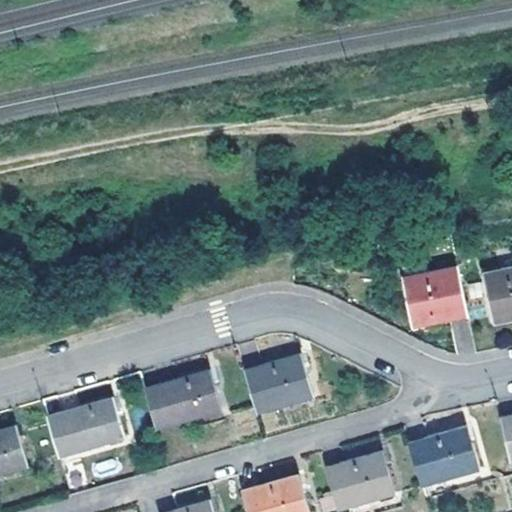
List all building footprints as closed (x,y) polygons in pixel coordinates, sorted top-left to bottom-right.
[(407,264),(410,278),(433,274),(430,259),(407,264)] [(442,310),(470,304),(462,268),(433,274),(410,278),(420,327),(444,322),(442,310)] [(511,269),(488,275),(498,324),(511,321),(511,269)] [(444,322),(473,316),(470,304),(442,310),(444,322)] [(249,371),(262,413),(319,396),(307,354),(249,371)] [(215,369),(149,388),(160,427),(226,409),(215,369)] [(53,417),(64,456),(129,436),(119,398),(53,417)] [(21,426),(0,431),(0,474),(33,465),(21,426)] [(471,430),(414,447),(426,489),(483,471),(471,430)] [(331,472),(342,511),(345,511),(400,496),(387,455),(331,472)] [(312,511),(303,479),(246,495),(250,511),(312,511)]
